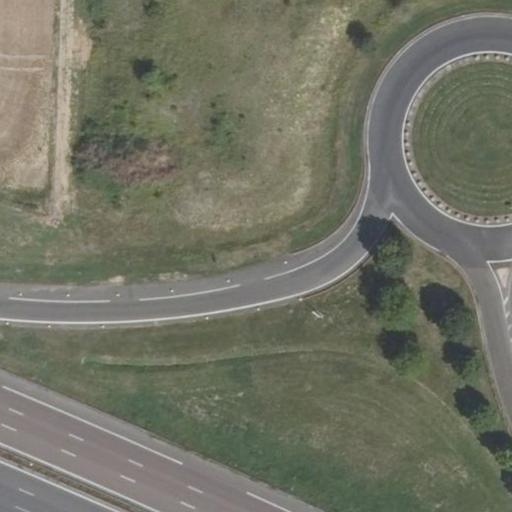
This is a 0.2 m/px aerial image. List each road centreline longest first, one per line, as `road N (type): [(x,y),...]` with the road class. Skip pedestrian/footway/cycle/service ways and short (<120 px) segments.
road 1 (motorway): [(392,179),(356,242),(307,275),(157,306),(0,306)]
road 2 (motorway): [(227,511),(0,414)]
